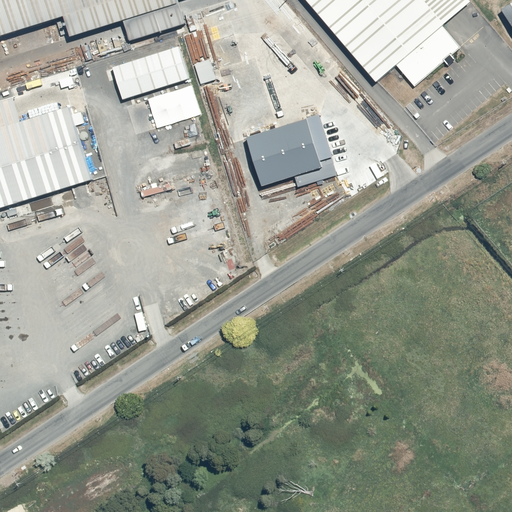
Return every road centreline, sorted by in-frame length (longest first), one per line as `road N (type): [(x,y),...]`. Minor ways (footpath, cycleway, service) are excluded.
road 1 (unknown): [(175,351),(124,191),(123,130),(106,66),(113,60),(188,42),(263,293)]
road 2 (unclassified): [(0,466),(511,129)]
road 3 (unknown): [(381,154),(310,70),(276,68),(252,80),(235,110),(261,200),(276,207),(316,193)]
road 4 (unknown): [(293,0),(446,172)]
road 5 (unknown): [(70,384),(8,226)]
road 6 (unknown): [(8,226),(83,204),(99,208),(128,277)]
